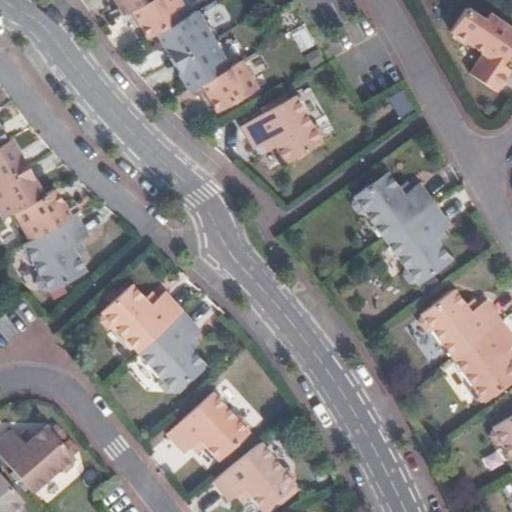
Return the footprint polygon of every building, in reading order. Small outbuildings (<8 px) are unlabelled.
[(135,0),(152,27),(160,22),(192,3),(189,0),(135,0)] [(184,47),(217,27),(201,0),(197,0),(192,3),(160,22),(170,38),(176,34),(184,47)] [(234,55),(217,27),(184,47),(192,59),(185,64),(195,80),(207,72),(234,55)] [(176,34),(170,38),(178,51),(184,47),(176,34)] [(470,43),(467,48),(481,58),(484,53),(470,43)] [(184,47),(178,51),(185,64),(192,59),(184,47)] [(234,55),(207,72),(224,100),(263,76),(246,48),(234,55)] [(396,115),(409,110),(402,91),(389,96),(396,115)] [(285,93),(230,127),(244,149),(253,144),(261,139),(265,145),(276,163),(313,142),(311,139),(313,137),(314,133),(309,125),(305,124),(304,125),(285,93)] [(0,137),(0,174),(19,164),(12,151),(19,147),(10,132),(6,134),(0,137)] [(261,139),(253,144),(257,150),(265,145),(261,139)] [(12,151),(19,164),(26,160),(19,147),(12,151)] [(26,160),(19,164),(27,177),(33,173),(26,160)] [(19,164),(0,174),(0,207),(2,211),(14,205),(42,189),(33,173),(27,177),(19,164)] [(383,239),(431,201),(415,179),(406,186),(399,191),(393,185),(381,168),(348,195),(350,198),(349,199),(348,203),(354,211),(358,211),(360,210),(383,239)] [(399,191),(406,186),(401,179),(393,185),(399,191)] [(42,189),(14,205),(30,233),(70,210),(54,181),(42,189)] [(431,201),(383,239),(404,267),(403,269),(402,272),(408,280),(412,280),(414,279),(416,282),(449,256),(437,241),(432,234),(439,228),(447,221),(431,201)] [(30,233),(22,238),(40,269),(38,269),(37,274),(42,281),(46,283),(48,281),(50,285),(86,264),(76,247),(72,239),(78,236),(89,230),(76,207),(70,210),(30,233)] [(444,235),(439,228),(432,234),(437,241),(444,235)] [(78,236),(72,239),(76,247),(82,243),(78,236)] [(113,332),(138,357),(181,316),(162,297),(155,304),(148,311),(143,305),(128,290),(100,318),(102,321),(101,322),(101,327),(109,334),(112,333),(113,332)] [(432,332),(453,361),(504,324),(489,302),(479,309),(472,314),(466,307),(455,291),(421,316),(421,324),(426,331),(432,332)] [(148,311),(155,304),(149,298),(143,305),(148,311)] [(473,303),(466,307),(472,314),(479,309),(473,303)] [(174,393),(177,396),(206,370),(191,354),(185,348),(192,341),(199,334),(181,316),(138,357),(164,383),(162,384),(162,388),(169,395),(173,395),(174,393)] [(511,334),(504,324),(453,361),(472,387),(473,394),(478,401),(486,402),(511,383),(511,370),(506,363),(502,357),(508,352),(511,349),(511,334)] [(185,348),(191,354),(197,348),(192,341),(185,348)] [(502,357),(506,363),(511,359),(511,357),(508,352),(502,357)] [(206,388),(185,407),(195,417),(215,398),(206,388)] [(240,424),(215,398),(195,417),(170,441),(187,459),(196,452),(203,444),(209,451),(222,465),(252,437),(252,430),(246,425),(240,424)] [(511,459),(511,420),(495,430),(492,439),(495,443),(504,445),(511,459)] [(17,434),(0,447),(0,450),(39,498),(66,475),(72,475),(77,470),(78,463),(53,432),(38,444),(31,450),(25,442),(17,434)] [(32,437),(25,442),(31,450),(38,444),(32,437)] [(202,458),(209,451),(203,444),(196,452),(202,458)] [(263,447),(215,488),(231,508),(239,501),(247,494),(253,501),(262,511),(267,511),(296,489),(296,479),(293,474),(285,474),(263,447)] [(0,511),(27,511),(27,507),(2,476),(0,478),(0,511)] [(207,490),(195,500),(204,511),(208,511),(218,504),(207,490)] [(247,494),(239,501),(245,507),(253,501),(247,494)]
